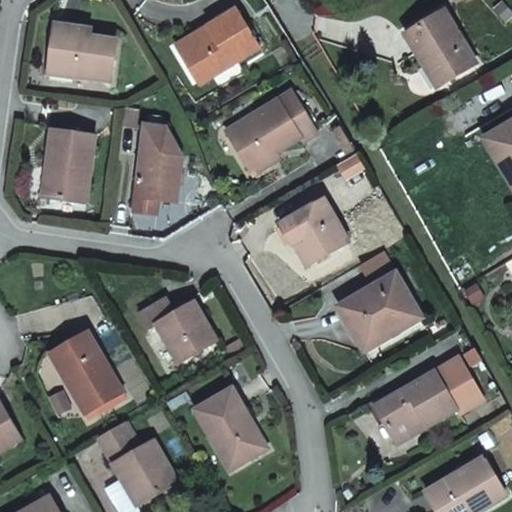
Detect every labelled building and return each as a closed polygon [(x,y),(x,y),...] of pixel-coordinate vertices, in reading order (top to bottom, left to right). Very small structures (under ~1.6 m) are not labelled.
[(198,83),(260,49),(239,9),(209,25),(214,33),(181,52),(198,83)] [(474,65),(442,14),(402,40),(419,67),(425,62),(440,86),(474,65)] [(108,84),(114,39),(88,35),(89,29),(53,24),(47,69),(75,73),(74,78),(108,84)] [(181,52),(214,33),(209,25),(176,43),(181,52)] [(440,86),(425,62),(419,67),(433,90),(440,86)] [(74,78),(75,73),(47,69),(47,74),(74,78)] [(301,145),(314,137),(289,97),(226,137),(248,172),(273,157),(298,141),(301,145)] [(511,123),(483,141),(511,189),(511,123)] [(174,205),(180,160),(165,132),(144,128),(132,213),(154,217),(156,202),(174,205)] [(46,198),(84,203),(91,137),(47,131),(43,167),(49,168),(46,198)] [(253,179),(277,164),(273,157),(248,172),(253,179)] [(46,198),(49,168),(43,167),(40,197),(46,198)] [(301,266),(337,250),(319,204),(271,225),(281,248),(291,243),(301,266)] [(301,266),(291,243),(281,248),(290,271),(301,266)] [(365,349),(403,329),(384,290),(325,320),(347,367),(368,356),(365,349)] [(213,344),(191,305),(172,316),(164,301),(137,317),(145,331),(154,326),(176,365),(213,344)] [(365,349),(368,356),(407,337),(403,329),(365,349)] [(85,416),(120,393),(85,335),(54,354),(70,380),(64,383),(85,416)] [(64,383),(70,380),(54,354),(48,358),(64,383)] [(458,363),(434,376),(454,413),(453,414),(456,419),(481,405),(458,363)] [(453,414),(454,413),(434,376),(374,409),(392,442),(423,426),(425,430),(453,414)] [(233,470),(264,452),(231,395),(194,416),(209,442),(215,439),(233,470)] [(0,451),(16,443),(0,414),(0,451)] [(153,445),(138,454),(121,425),(94,441),(117,479),(135,510),(156,497),(176,486),(153,445)] [(392,442),(395,446),(425,430),(423,426),(392,442)] [(233,470),(215,439),(209,442),(227,473),(233,470)] [(475,511),(478,511),(509,495),(487,458),(430,490),(443,511),(463,511),(472,507),(475,511)] [(59,511),(52,499),(26,511),(59,511)]
